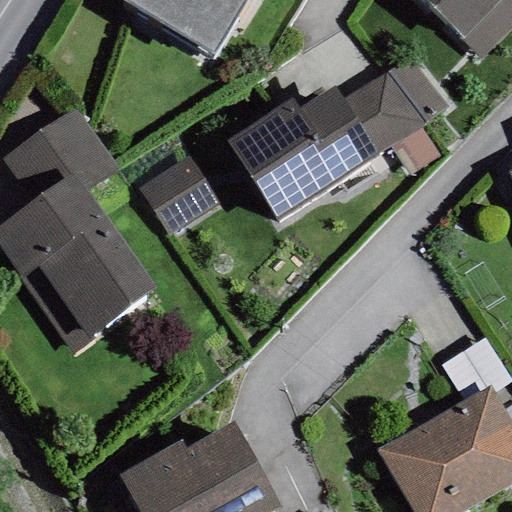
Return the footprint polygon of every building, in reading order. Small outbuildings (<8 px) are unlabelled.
[(115,0),(210,55),(242,0),(115,0)] [(511,0),(421,0),(483,60),(511,30),(511,0)] [(385,71),(424,122),(446,106),(406,55),(385,71)] [(341,100),(377,153),(387,146),(419,126),(424,122),(385,71),(341,100)] [(291,98),(225,141),(279,222),(378,156),(377,153),(341,100),(333,87),(299,110),(291,98)] [(75,107),(0,159),(31,202),(73,173),(86,191),(118,169),(75,107)] [(411,179),(441,156),(419,126),(387,146),(411,179)] [(139,189),(167,236),(229,200),(200,153),(139,189)] [(31,202),(0,225),(0,248),(73,354),(93,339),(89,334),(156,286),(86,191),(73,173),(31,202)] [(484,340),(440,365),(464,402),(491,388),(493,392),(509,381),(484,340)] [(414,511),(461,511),(511,484),(511,426),(503,410),(493,392),(491,388),(464,402),(379,448),(414,511)] [(511,405),(503,410),(511,426),(511,405)] [(184,449),(181,442),(118,475),(138,511),(268,511),(280,506),(234,422),(184,449)]
